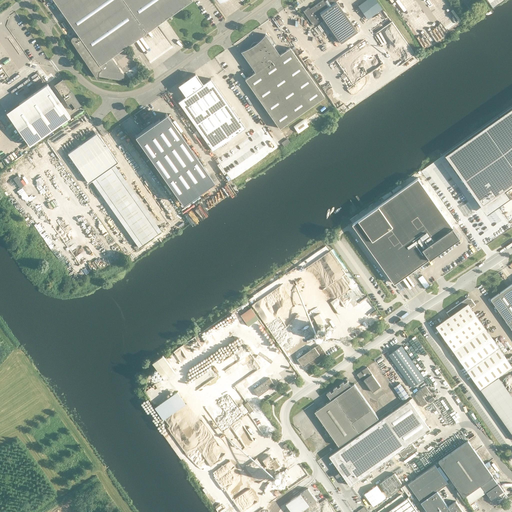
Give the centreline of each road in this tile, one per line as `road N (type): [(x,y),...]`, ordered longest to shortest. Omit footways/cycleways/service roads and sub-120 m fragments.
road 1 (unclassified): [(272,0),(134,95),(79,80),(23,0)]
road 2 (unclassified): [(347,511),(287,426),(287,406),(448,291)]
